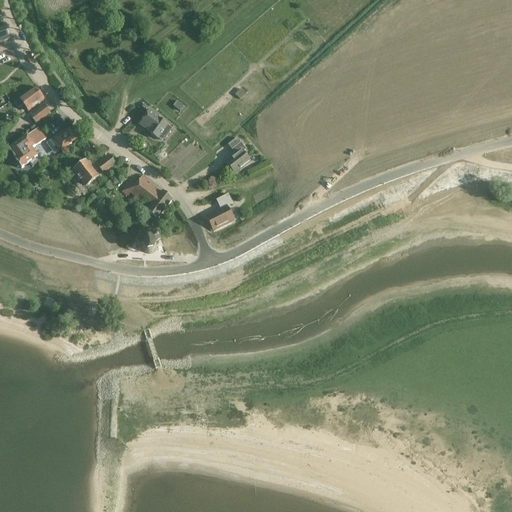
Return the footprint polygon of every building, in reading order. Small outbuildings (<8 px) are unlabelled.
[(4,28),(0,29),(0,43),(9,40),(4,28)] [(35,88),(20,99),(19,98),(14,102),(18,108),(23,105),(28,111),(44,100),(35,88)] [(30,117),(36,125),(51,114),(45,106),(30,117)] [(150,110),(140,124),(149,131),(148,133),(157,140),(158,139),(160,140),(162,140),(164,140),(172,129),(159,119),(160,117),(150,110)] [(37,157),(32,150),(46,140),(42,135),(38,129),(9,150),(16,159),(15,160),(16,161),(15,165),(18,169),(22,169),(29,163),(32,167),(39,162),(36,158),(37,157)] [(62,150),(72,143),(64,132),(54,139),(62,150)] [(237,138),(230,143),(234,149),(241,143),(237,138)] [(232,150),(236,155),(226,163),(235,175),(251,163),(243,153),(246,150),(241,143),(234,149),(232,150)] [(98,166),(103,173),(116,164),(110,157),(98,166)] [(86,161),(73,171),(86,188),(99,178),(86,161)] [(143,177),(134,187),(129,182),(121,192),(127,197),(131,193),(150,208),(147,212),(157,220),(173,200),(143,177)] [(211,231),(213,232),(234,222),(227,208),(233,205),(229,196),(217,201),(221,210),(206,217),(211,226),(210,229),(211,231)] [(135,242),(143,246),(143,248),(144,251),(147,253),(154,252),(156,249),(156,248),(156,246),(156,244),(161,241),(153,230),(146,234),(144,231),(139,236),(135,242)] [(15,287),(25,291),(29,282),(18,278),(15,287)] [(45,305),(52,307),(54,297),(46,296),(45,305)]
